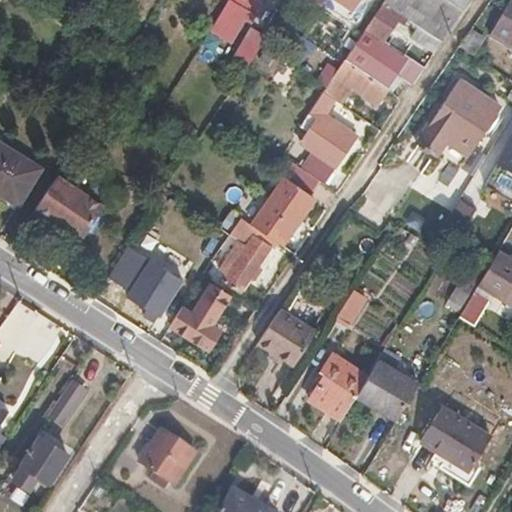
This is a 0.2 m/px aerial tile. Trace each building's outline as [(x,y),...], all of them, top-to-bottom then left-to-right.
[(210,33),(232,47),(252,14),(230,0),(210,33)] [(469,0),(385,0),(383,4),(394,11),(426,32),(441,41),(443,39),(458,17),(469,0)] [(511,46),(511,0),(504,0),(485,32),(511,46)] [(426,32),(394,11),(383,4),(367,28),(399,50),(409,57),(426,32)] [(397,75),(409,57),(399,50),(367,28),(353,49),(344,62),(363,73),(387,89),(397,75)] [(471,54),(481,38),(469,30),(458,46),(471,54)] [(252,68),(264,39),(248,32),(235,61),(252,68)] [(423,67),(441,41),(426,32),(409,57),(423,67)] [(412,84),(423,67),(409,57),(397,75),(412,84)] [(387,89),(363,73),(344,62),(334,78),(377,105),(387,89)] [(499,109),(456,82),(414,143),(433,155),(444,139),(469,155),(499,109)] [(339,161),(354,138),(324,119),(336,101),(324,94),(303,124),(311,128),(300,144),(299,144),(288,162),(291,164),(308,175),(319,182),(323,185),(339,161)] [(300,144),(311,128),(303,124),(293,139),(299,144),(300,144)] [(511,139),(497,164),(511,173),(511,139)] [(0,204),(25,219),(47,182),(0,154),(0,204)] [(283,247),(313,201),(309,198),(319,182),(308,175),(291,164),(289,168),(287,173),(285,179),(283,183),(261,216),(251,210),(244,221),(253,227),(258,231),(277,243),(283,247)] [(100,215),(51,185),(28,223),(44,232),(46,229),(57,235),(79,249),(100,215)] [(253,227),(244,221),(241,219),(236,226),(249,235),(253,227)] [(211,263),(230,235),(217,226),(198,255),(211,263)] [(57,235),(46,229),(44,232),(54,239),(57,235)] [(253,282),(263,268),(259,265),(270,248),(273,249),(277,243),(258,231),(250,245),(222,284),(239,295),(249,279),(253,282)] [(511,252),(489,293),(511,306),(511,252)] [(159,319),(182,283),(151,262),(127,299),(159,319)] [(472,295),(479,283),(463,273),(456,286),(472,295)] [(467,303),(472,295),(456,286),(451,293),(467,303)] [(218,337),(208,329),(228,299),(211,288),(191,317),(180,310),(165,333),(204,358),(218,337)] [(293,371),(315,336),(277,313),(255,347),(266,354),(279,361),(293,371)] [(341,357),(354,335),(341,327),(327,349),(341,357)] [(276,366),(279,361),(266,354),(263,359),(276,366)] [(353,402),(365,382),(333,362),(320,382),(325,384),(309,409),(337,426),(353,402)] [(415,389),(375,365),(365,382),(353,402),(392,427),(415,389)] [(72,408),(86,387),(74,378),(59,401),(72,408)] [(470,468),(486,441),(438,411),(417,446),(435,457),(430,468),(467,490),(477,472),(470,468)] [(176,489),(199,453),(165,433),(144,467),(176,489)] [(49,484),(67,456),(37,437),(18,465),(21,466),(11,480),(28,490),(37,477),(49,484)] [(270,511),(232,490),(218,511),(270,511)]
